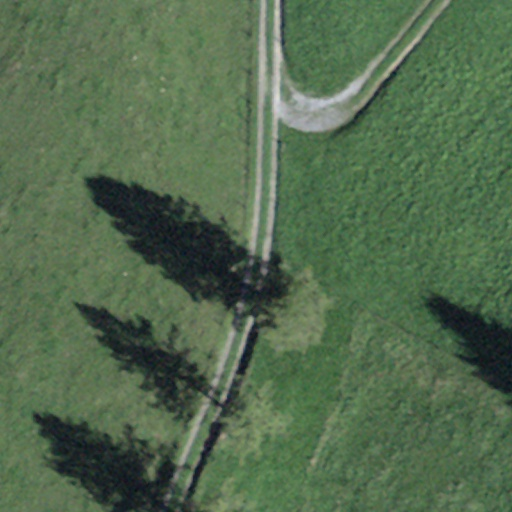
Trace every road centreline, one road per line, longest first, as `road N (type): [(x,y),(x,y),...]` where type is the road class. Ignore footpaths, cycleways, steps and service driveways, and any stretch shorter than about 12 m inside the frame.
road 1 (track): [(169,511),(228,372),(260,259),(271,84)]
road 2 (track): [(272,0),(271,84),(284,100),(318,114),(361,94),(436,0)]
